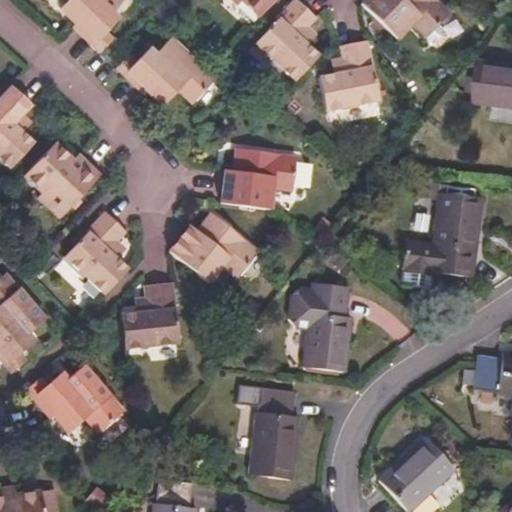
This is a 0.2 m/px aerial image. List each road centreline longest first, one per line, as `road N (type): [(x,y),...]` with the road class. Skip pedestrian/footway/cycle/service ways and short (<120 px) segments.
road 1 (residential): [(511,299),(376,390),(352,424),(338,468),(339,511)]
road 2 (residential): [(0,23),(125,134),(154,174)]
